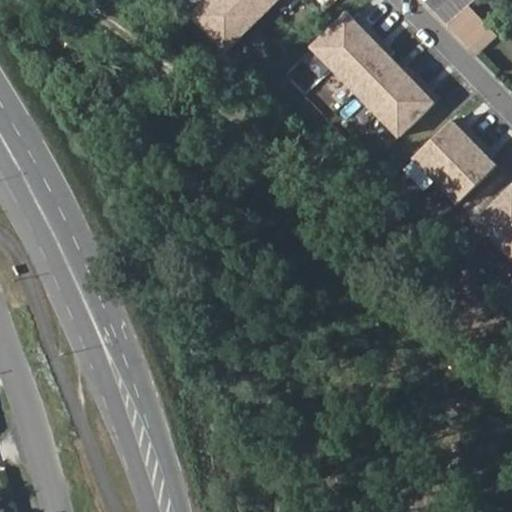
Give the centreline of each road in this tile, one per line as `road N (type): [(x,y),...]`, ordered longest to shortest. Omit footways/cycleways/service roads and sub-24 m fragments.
road 1 (secondary): [(0,120),(126,396)]
road 2 (tertiary): [(0,185),(126,396)]
road 3 (residential): [(56,511),(0,340)]
road 4 (residential): [(405,0),(511,109)]
road 5 (secondary): [(126,396),(168,511)]
